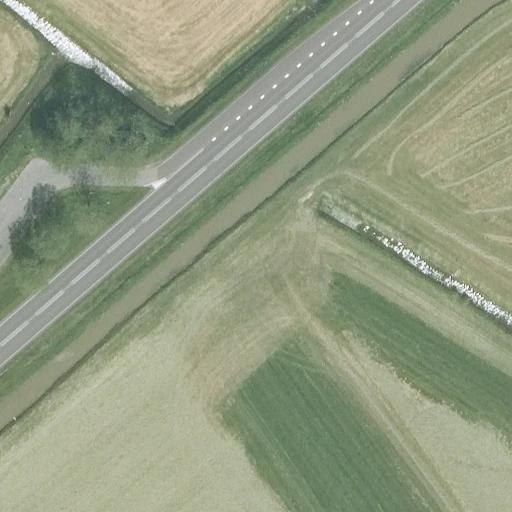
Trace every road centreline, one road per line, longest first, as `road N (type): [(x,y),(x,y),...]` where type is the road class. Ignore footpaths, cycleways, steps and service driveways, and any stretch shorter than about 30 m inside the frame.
road 1 (trunk): [(0,347),(211,160)]
road 2 (trunk): [(211,160),(398,0)]
road 3 (trunk): [(211,160),(155,176),(79,179)]
